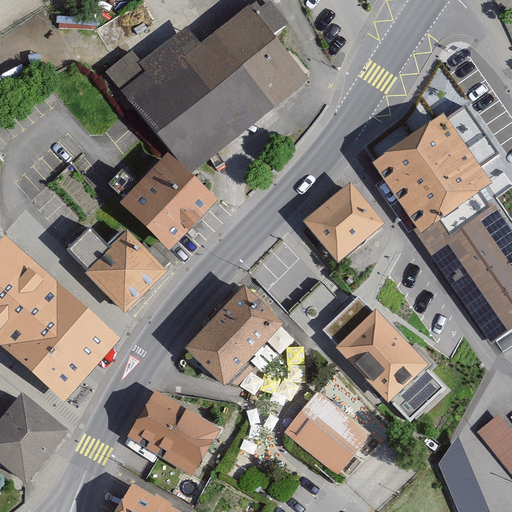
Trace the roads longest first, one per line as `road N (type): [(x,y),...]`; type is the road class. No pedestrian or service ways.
road 1 (tertiary): [(335,145),(210,269),(122,380),(70,511)]
road 2 (residential): [(511,354),(497,366),(335,145)]
road 3 (tertiary): [(429,0),(335,145)]
